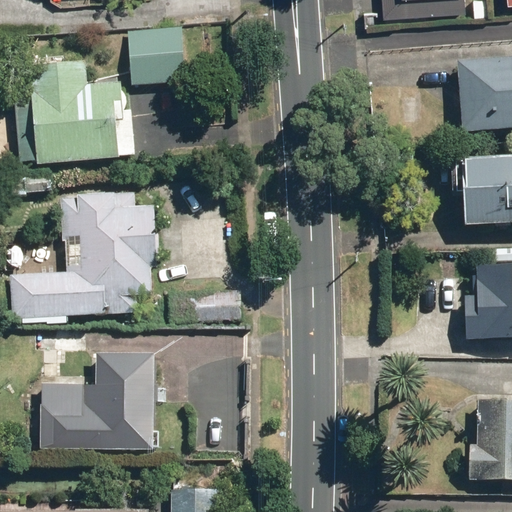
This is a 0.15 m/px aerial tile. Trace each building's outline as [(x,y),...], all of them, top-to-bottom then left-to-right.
[(385,0),(386,15),(471,14),(470,0),(385,0)] [(186,25),(128,28),(132,85),(190,82),(186,25)] [(468,131),(511,128),(511,58),(464,61),(468,131)] [(94,90),(91,62),(43,66),(45,94),(27,95),(33,168),(135,160),(129,87),(94,90)] [(511,156),(467,157),(468,224),(511,223),(511,156)] [(64,198),(67,274),(15,276),(17,317),(69,315),(69,316),(158,312),(156,272),(153,195),(64,198)] [(469,340),(511,339),(511,264),(478,265),(478,294),(468,294),(469,340)] [(245,292),(185,290),(184,321),(244,323),(245,292)] [(90,326),(11,322),(10,349),(88,353),(90,326)] [(45,449),(159,448),(161,356),(103,355),(102,385),(44,385),(45,449)] [(473,444),(472,480),(511,481),(511,401),(483,400),(481,444),(473,444)]
